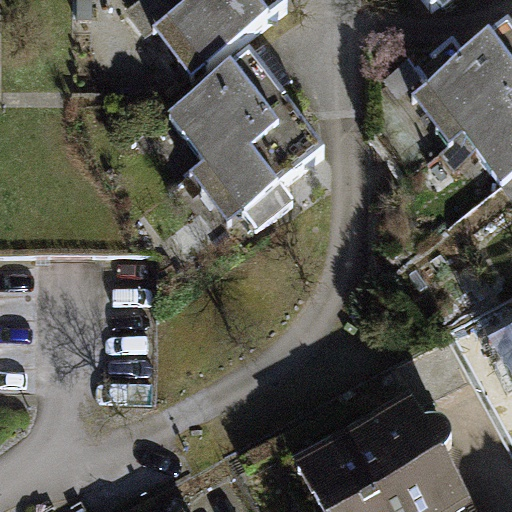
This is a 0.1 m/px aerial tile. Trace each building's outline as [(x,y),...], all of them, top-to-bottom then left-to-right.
[(169,0),(145,18),(190,79),(284,10),(276,0),(193,0),(177,12),(169,0)] [(415,0),(430,20),(458,0),(415,0)] [(414,63),(386,84),(402,106),(412,98),(452,151),(466,141),(502,188),(511,180),(511,27),(471,58),(462,45),(422,74),(414,63)] [(252,59),(170,116),(203,163),(186,175),(224,228),(238,218),(252,237),(292,210),(281,194),(326,163),(304,133),(274,89),(252,59)] [(409,407),(299,468),(321,511),(469,511),(441,458),(447,455),(450,443),(448,430),(436,424),(422,427),(409,407)]
